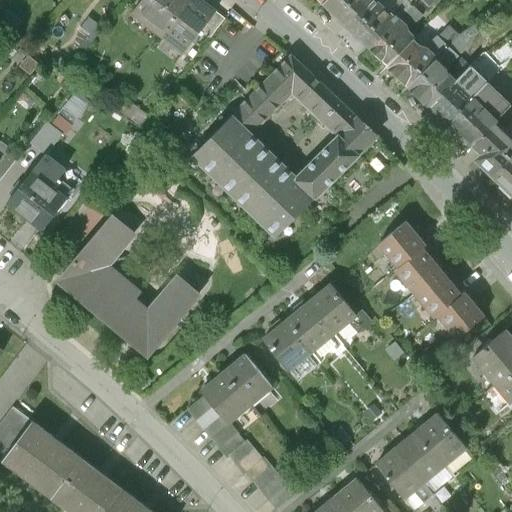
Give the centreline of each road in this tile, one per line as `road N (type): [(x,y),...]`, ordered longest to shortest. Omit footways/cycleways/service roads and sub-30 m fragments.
road 1 (tertiary): [(255,0),(380,114),(511,256)]
road 2 (residential): [(0,299),(136,416),(227,511)]
